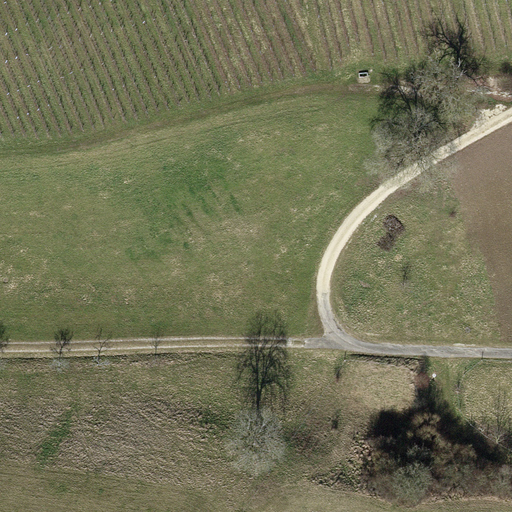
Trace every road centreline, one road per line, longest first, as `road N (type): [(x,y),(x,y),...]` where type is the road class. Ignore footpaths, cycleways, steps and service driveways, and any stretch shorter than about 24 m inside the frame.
road 1 (track): [(339,342),(0,346)]
road 2 (track): [(511,112),(409,167),(357,212),(328,266),(325,300),(339,342)]
road 3 (track): [(511,353),(339,342)]
road 4 (track): [(451,352),(451,411),(475,438),(511,459)]
